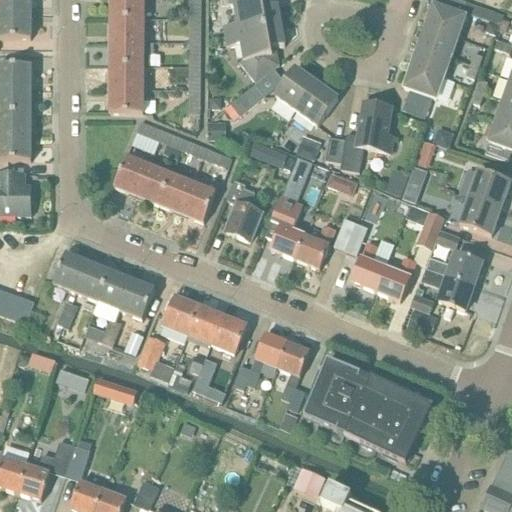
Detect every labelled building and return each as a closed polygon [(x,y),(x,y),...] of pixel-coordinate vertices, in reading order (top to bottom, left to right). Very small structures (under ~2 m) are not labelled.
[(0,0),(0,18),(31,19),(31,0),(0,0)] [(111,0),(111,22),(144,22),(143,0),(111,0)] [(201,0),(189,0),(189,23),(201,23),(201,0)] [(234,9),(238,27),(224,29),(226,40),(281,29),(278,8),(264,10),(262,2),(262,0),(230,0),(228,8),(234,9)] [(426,30),(458,41),(466,20),(462,19),(463,16),(467,6),(449,0),(443,0),(439,11),(434,9),(426,30)] [(467,6),(463,16),(500,29),(504,19),(467,6)] [(31,19),(0,18),(0,42),(31,43),(31,19)] [(111,46),(144,46),(144,22),(111,22),(111,46)] [(201,23),(189,23),(189,46),(201,46),(201,23)] [(495,39),(499,29),(489,25),(485,35),(495,39)] [(285,49),(281,29),(226,40),(228,50),(241,48),(244,63),(240,67),(256,88),(280,69),(279,68),(278,68),(273,60),(271,52),(285,49)] [(451,62),(458,41),(426,30),(419,51),(451,62)] [(511,51),(511,49),(497,44),(494,53),(510,58),(511,51)] [(111,70),(144,70),(144,46),(111,46),(111,70)] [(201,46),(189,46),(189,71),(201,71),(201,46)] [(419,51),(412,71),(444,82),(451,62),(419,51)] [(475,57),(470,68),(478,71),(483,59),(475,57)] [(0,68),(0,92),(31,93),(31,69),(0,68)] [(474,83),(478,71),(470,68),(466,80),(474,83)] [(111,94),(144,94),(144,70),(111,70),(111,94)] [(201,71),(189,71),(189,95),(201,95),(201,71)] [(407,116),(425,123),(433,102),(436,103),(444,82),(412,71),(405,92),(410,94),(406,105),(410,106),(407,116)] [(276,100),(297,115),(317,87),(296,72),(276,100)] [(484,97),(488,86),(480,83),(476,94),(484,97)] [(338,102),(317,87),(297,115),(318,131),(338,102)] [(240,121),(265,101),(255,88),(230,108),(240,121)] [(0,116),(31,117),(31,93),(0,92),(0,116)] [(110,118),(130,118),(144,118),(144,94),(111,94),(110,118)] [(480,109),(484,97),(476,94),(472,106),(480,109)] [(189,95),(189,118),(201,118),(201,95),(189,95)] [(222,101),(210,101),(210,113),(222,113),(222,101)] [(511,107),(504,105),(497,125),(511,130),(511,107)] [(347,138),(343,158),(341,174),(360,177),(364,152),(390,157),(393,141),(387,140),(392,113),(364,108),(358,140),(347,138)] [(0,116),(0,140),(31,141),(31,117),(0,116)] [(181,120),(177,132),(186,136),(191,124),(181,120)] [(159,145),(164,134),(141,125),(137,136),(159,145)] [(511,154),(511,130),(497,125),(485,157),(508,165),(511,154)] [(226,126),(208,126),(208,145),(226,144),(226,126)] [(438,131),(433,147),(449,153),(454,137),(438,131)] [(164,134),(159,145),(181,154),(186,143),(164,134)] [(0,165),(31,165),(31,141),(0,140),(0,165)] [(330,141),(326,161),(326,165),(341,168),(342,164),(345,144),(330,141)] [(186,143),(181,154),(203,163),(208,152),(186,143)] [(423,144),(418,156),(427,159),(431,147),(423,144)] [(295,164),(253,146),(248,158),(290,176),(295,164)] [(300,146),(296,158),(315,165),(319,153),(300,146)] [(208,152),(203,163),(226,172),(230,161),(208,152)] [(137,200),(149,170),(127,161),(115,191),(137,200)] [(293,178),(323,190),(329,175),(299,163),(293,178)] [(172,179),(149,170),(137,200),(159,209),(172,179)] [(181,183),(172,179),(159,209),(182,218),(194,188),(193,188),(197,179),(184,174),(181,183)] [(435,175),(429,193),(439,197),(441,192),(443,184),(446,178),(435,175)] [(469,202),(501,213),(511,186),(479,175),(469,202)] [(0,219),(31,220),(31,190),(23,190),(23,179),(25,179),(25,178),(0,177),(0,219)] [(332,177),(326,190),(353,200),(358,187),(332,177)] [(402,181),(389,179),(386,193),(400,195),(402,181)] [(228,204),(238,208),(234,218),(226,236),(251,246),(258,227),(262,216),(249,211),(255,196),(245,192),(246,189),(235,185),(228,204)] [(216,197),(194,188),(182,218),(204,227),(216,197)] [(449,211),(454,197),(441,192),(439,197),(436,206),(449,211)] [(275,244),(271,254),(295,264),(306,239),(293,234),(298,219),(303,209),(287,203),(282,201),(280,205),(279,207),(271,226),(281,229),(275,244)] [(501,213),(469,202),(460,229),(492,240),(501,213)] [(433,253),(445,222),(430,216),(417,247),(433,253)] [(335,251),(346,256),(357,228),(346,223),(335,251)] [(368,232),(357,228),(346,256),(357,260),(368,232)] [(306,239),(295,264),(320,274),(336,234),(325,229),(319,244),(306,239)] [(436,246),(446,250),(456,254),(460,242),(440,235),(436,246)] [(368,247),(359,268),(351,286),(376,296),(386,271),(374,266),(379,251),(368,247)] [(66,257),(54,288),(76,297),(89,266),(66,257)] [(452,269),(430,261),(426,272),(474,291),(482,267),(456,258),(452,269)] [(386,271),(376,296),(401,306),(408,288),(417,266),(406,261),(400,277),(386,271)] [(111,275),(89,266),(76,297),(77,297),(98,306),(111,275)] [(426,272),(420,286),(430,290),(432,286),(444,291),(439,305),(466,314),(474,291),(426,272)] [(98,306),(121,315),(133,284),(111,275),(98,306)] [(155,293),(133,284),(121,315),(143,324),(155,293)] [(0,319),(1,319),(8,297),(0,294),(0,319)] [(21,302),(8,297),(1,319),(13,324),(21,302)] [(425,303),(415,299),(411,310),(430,318),(434,306),(425,303)] [(26,328),(30,316),(34,306),(21,302),(13,324),(26,328)] [(164,330),(161,339),(185,349),(186,345),(188,340),(200,311),(176,302),(168,320),(164,330)] [(65,305),(61,317),(73,322),(78,310),(72,308),(65,305)] [(200,311),(188,340),(211,349),(223,321),(200,311)] [(405,331),(431,341),(438,322),(413,312),(405,331)] [(60,319),(56,329),(69,334),(73,322),(61,317),(60,319)] [(235,359),(239,349),(247,330),(223,321),(211,349),(235,359)] [(117,340),(122,328),(110,323),(105,335),(117,340)] [(113,351),(117,340),(105,335),(88,329),(84,341),(113,351)] [(78,337),(62,334),(59,347),(75,350),(78,337)] [(124,355),(134,360),(142,340),(132,336),(124,355)] [(263,370),(264,367),(278,372),(288,347),(266,338),(254,366),(263,370)] [(149,341),(138,370),(152,376),(164,347),(149,341)] [(310,356),(288,347),(278,372),(291,378),(281,402),(290,406),(288,411),(298,416),(305,396),(296,392),(310,356)] [(21,358),(17,368),(24,370),(29,367),(31,361),(21,358)] [(205,364),(196,360),(190,374),(200,378),(205,364)] [(200,378),(201,379),(209,382),(215,368),(205,364),(200,378)] [(328,365),(305,421),(320,426),(319,427),(344,438),(406,468),(407,465),(405,465),(413,448),(415,449),(428,422),(426,422),(431,412),(432,412),(434,410),(372,381),(371,382),(343,370),(342,371),(328,365)] [(255,392),(260,377),(251,374),(242,370),(234,391),(244,394),(246,389),(255,392)] [(84,396),(89,384),(60,373),(56,386),(84,396)] [(136,395),(114,388),(113,390),(98,385),(95,396),(132,408),(136,395)] [(0,420),(0,435),(4,437),(9,421),(1,419),(0,420)] [(41,506),(50,476),(53,469),(68,473),(75,451),(60,446),(54,464),(42,460),(39,473),(27,469),(18,498),(41,506)] [(75,451),(68,473),(83,478),(90,455),(75,451)] [(511,511),(511,455),(508,455),(481,511),(482,511),(511,511)] [(3,462),(0,470),(0,492),(18,498),(27,469),(3,462)] [(368,472),(387,481),(391,473),(372,465),(368,472)] [(318,500),(326,481),(295,468),(290,480),(292,481),(289,488),(318,500)] [(133,508),(141,511),(151,489),(143,485),(133,508)] [(70,511),(97,511),(104,495),(81,486),(70,511)] [(151,489),(141,511),(150,511),(159,492),(151,489)] [(352,500),(334,491),(330,490),(322,508),(330,511),(363,511),(349,505),(352,500)] [(124,511),(127,504),(104,495),(97,511),(124,511)]
